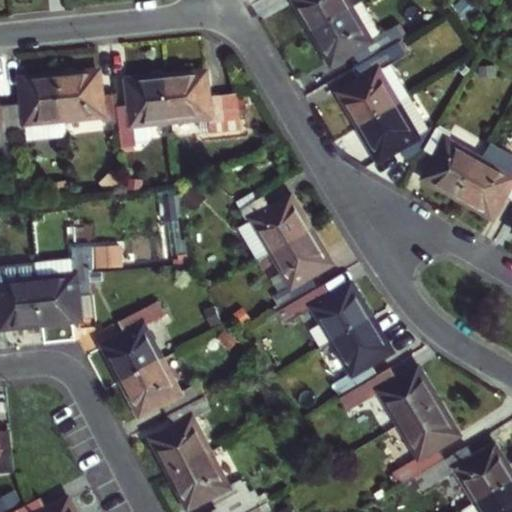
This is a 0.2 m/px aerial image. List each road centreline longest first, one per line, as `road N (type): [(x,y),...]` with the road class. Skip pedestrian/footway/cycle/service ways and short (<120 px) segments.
road 1 (residential): [(324,167),(413,308),(511,376)]
road 2 (residential): [(0,36),(234,10)]
road 3 (residential): [(0,366),(47,364),(79,384),(144,511)]
road 4 (residential): [(324,167),(511,271)]
road 5 (residential): [(234,10),(324,167)]
